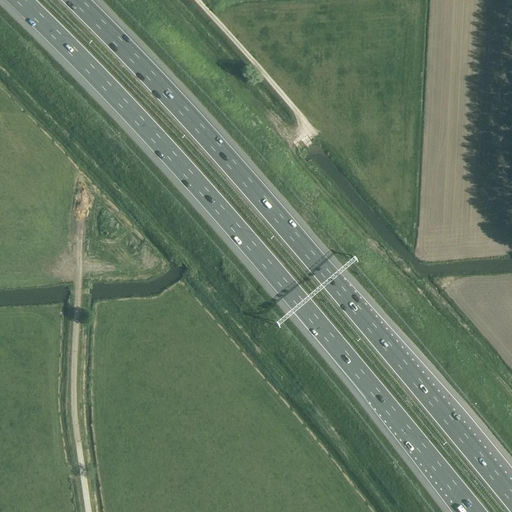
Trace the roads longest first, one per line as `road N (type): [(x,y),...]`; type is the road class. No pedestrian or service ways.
road 1 (motorway): [(17,0),(176,163),(472,511)]
road 2 (motorway): [(511,497),(339,291),(72,0)]
road 3 (unclassified): [(89,511),(78,443),(79,233)]
road 4 (unclassified): [(315,138),(187,0)]
